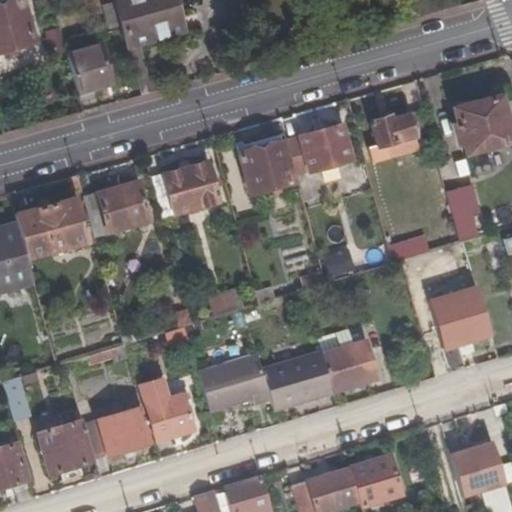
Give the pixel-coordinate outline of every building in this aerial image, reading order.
[(11,0),(0,3),(0,51),(38,42),(26,0),(11,0)] [(130,44),(142,41),(183,30),(174,0),(113,0),(114,2),(104,4),(110,28),(124,24),(126,29),(130,44)] [(419,0),(420,3),(423,15),(425,15),(467,3),(466,0),(419,0)] [(423,15),(420,3),(405,7),(408,19),(423,15)] [(101,41),(69,50),(80,89),(112,80),(101,41)] [(172,85),(168,70),(152,74),(139,78),(144,93),(172,85)] [(497,96),(456,108),(461,123),(454,125),(459,143),(466,141),(468,151),(510,138),(497,96)] [(432,140),(424,110),(391,119),(390,116),(371,121),(379,150),(385,148),(389,160),(419,152),(417,144),(432,140)] [(341,124),(300,135),(309,169),(351,158),(341,124)] [(282,135),(235,148),(247,194),(294,181),(282,135)] [(299,182),(312,179),(309,169),(300,135),(287,139),(299,182)] [(220,201),(209,160),(149,177),(161,218),(220,201)] [(67,177),(70,190),(78,188),(75,175),(67,177)] [(148,221),(136,181),(81,197),(92,237),(148,221)] [(470,214),(464,190),(447,194),(461,243),(473,239),(466,215),(470,214)] [(17,223),(26,258),(86,241),(74,199),(15,215),(17,223)] [(0,227),(0,289),(33,280),(26,258),(17,223),(0,227)] [(426,236),(391,246),(396,262),(399,261),(407,259),(430,252),(426,236)] [(399,261),(405,282),(413,279),(407,259),(399,261)] [(305,290),(327,283),(324,271),(302,277),(305,290)] [(490,334),(475,287),(427,302),(442,349),(490,334)] [(229,288),(205,296),(212,316),(236,307),(229,288)] [(182,327),(191,324),(187,311),(175,314),(178,328),(182,327)] [(135,341),(131,330),(120,334),(123,345),(135,341)] [(375,378),(363,341),(319,353),(331,391),(375,378)] [(73,370),(126,354),(123,345),(70,361),(73,370)] [(270,400),(273,411),(331,393),(331,391),(319,353),(318,350),(260,368),(270,400)] [(253,399),(255,405),(270,400),(260,368),(255,353),(196,371),(209,413),(253,399)] [(1,382),(14,422),(32,417),(18,377),(1,382)] [(164,379),(141,386),(157,440),(198,429),(188,393),(169,398),(164,379)] [(148,444),(137,408),(82,424),(93,460),(148,444)] [(78,424),(35,437),(46,474),(89,461),(78,424)] [(17,442),(0,447),(0,487),(28,479),(17,442)] [(441,451),(456,498),(499,485),(486,442),(458,451),(457,446),(441,451)] [(360,500),(362,506),(401,494),(388,451),(371,456),(369,451),(362,453),(364,459),(349,463),(360,500)] [(511,460),(497,465),(503,482),(511,479),(511,460)] [(318,511),(360,500),(349,463),(289,480),(299,511),(318,511)] [(271,511),(261,476),(233,484),(225,487),(232,511),(271,511)] [(217,511),(211,491),(193,496),(197,511),(217,511)]
